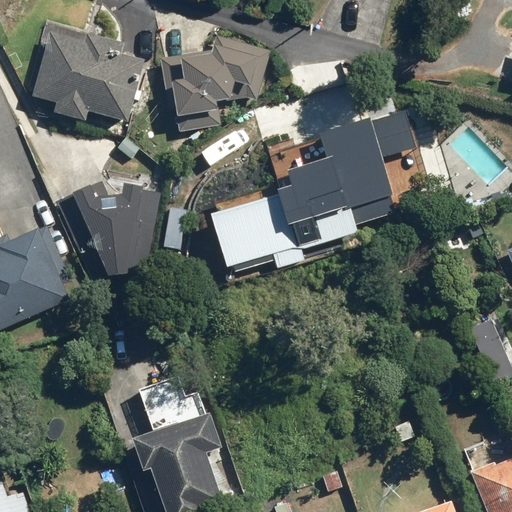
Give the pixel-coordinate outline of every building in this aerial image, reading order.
[(165,60),(158,62),(166,113),(171,112),(172,123),(175,123),(177,135),(220,128),(217,107),(224,106),(230,88),(246,92),(253,65),(265,68),(270,52),(216,39),(212,50),(207,48),(209,37),(220,27),(155,7),(165,60)] [(81,47),(47,36),(29,101),(53,108),(50,118),(79,127),(82,116),(123,128),(140,65),(118,58),(121,49),(84,37),(81,47)] [(278,199),(204,222),(221,275),(270,260),(274,273),(303,264),(300,254),(355,236),(344,201),(386,188),(365,124),(313,141),(314,145),(273,158),(279,177),(272,179),(278,199)] [(94,290),(110,282),(143,280),(157,198),(117,190),(112,194),(104,191),(101,185),(53,205),(94,290)] [(0,332),(65,304),(56,283),(67,278),(46,231),(10,247),(6,237),(0,239),(0,332)] [(125,302),(100,309),(106,327),(131,320),(125,302)] [(511,378),(511,376),(494,339),(453,359),(472,398),(511,378)] [(149,438),(127,446),(139,480),(147,477),(159,511),(205,511),(219,507),(202,458),(220,452),(200,395),(184,400),(177,380),(134,395),(149,438)] [(418,399),(384,414),(397,446),(432,431),(418,399)] [(511,511),(511,458),(469,476),(483,511),(511,511)] [(0,493),(0,511),(25,511),(20,495),(3,501),(0,493)]
